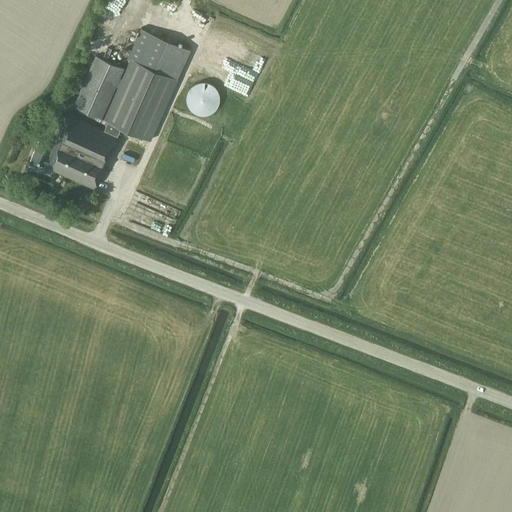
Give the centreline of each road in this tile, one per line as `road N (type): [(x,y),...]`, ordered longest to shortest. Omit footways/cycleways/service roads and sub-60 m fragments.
road 1 (tertiary): [(511,404),(0,202)]
road 2 (unknown): [(241,300),(161,511)]
